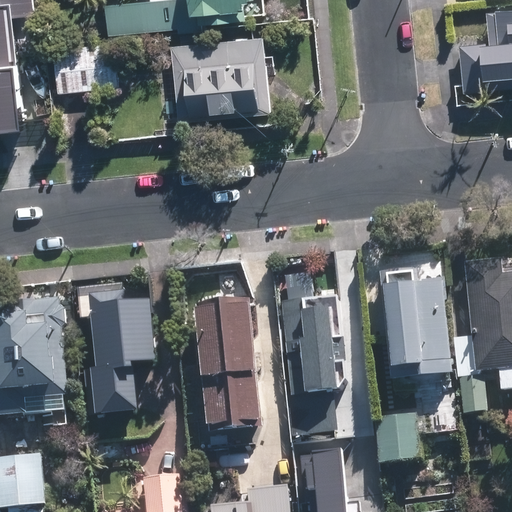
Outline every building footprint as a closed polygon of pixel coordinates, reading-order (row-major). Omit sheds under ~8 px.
[(0,0),(0,133),(24,130),(10,17),(33,14),(31,0),(0,0)] [(137,30),(176,26),(176,30),(203,28),(202,22),(243,18),(240,0),(241,0),(133,0),(104,3),(107,37),(138,34),(137,30)] [(511,9),(504,10),(504,9),(504,3),(448,8),(449,21),(450,32),(484,29),(490,28),(491,43),(482,44),(485,78),(485,79),(497,78),(502,77),(502,78),(502,79),(511,78),(511,9)] [(171,46),(178,122),(269,112),(262,37),(171,46)] [(57,92),(119,86),(115,43),(53,49),(57,92)] [(511,270),(506,271),(505,257),(467,261),(468,263),(475,338),(468,339),(456,340),(456,341),(460,380),(463,380),(467,412),(483,410),(490,409),(486,375),(482,374),(482,371),(501,368),(503,389),(511,388),(511,270)] [(419,285),(418,270),(387,272),(381,273),(391,382),(451,376),(451,372),(443,282),(419,285)] [(356,291),(355,277),(320,280),(320,283),(321,294),(315,295),(312,295),(312,293),(291,295),(290,296),(292,316),(295,315),(301,379),(316,378),(317,387),(332,385),(333,388),(333,393),(348,391),(347,387),(347,384),(358,383),(366,383),(358,290),(356,291)] [(0,415),(21,414),(29,413),(28,401),(28,398),(62,395),(71,394),(65,326),(69,322),(68,310),(63,306),(62,297),(0,302),(0,415)] [(93,413),(131,410),(139,409),(135,367),(137,367),(137,361),(147,360),(157,359),(151,300),(123,304),(123,309),(123,311),(113,312),(96,314),(96,321),(101,369),(92,370),(89,370),(89,373),(93,413)] [(258,427),(245,301),(199,305),(193,306),(193,313),(189,314),(195,377),(184,378),(190,425),(201,423),(201,429),(205,429),(206,433),(258,428),(258,427)] [(381,462),(420,458),(423,458),(418,413),(377,417),(377,419),(381,462)] [(301,474),(323,472),(330,472),(326,420),(297,422),(297,424),(301,474)] [(45,511),(45,504),(48,504),(43,454),(0,457),(0,507),(9,506),(9,511),(45,511)] [(184,482),(183,476),(153,480),(147,480),(149,511),(194,511),(191,482),(184,482)] [(291,511),(289,486),(250,489),(251,503),(207,506),(207,511),(291,511)]
